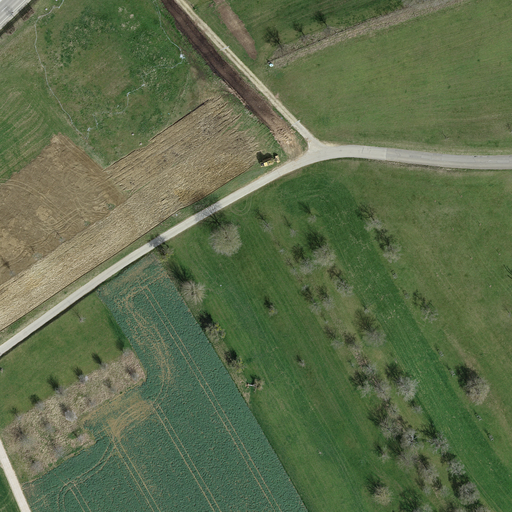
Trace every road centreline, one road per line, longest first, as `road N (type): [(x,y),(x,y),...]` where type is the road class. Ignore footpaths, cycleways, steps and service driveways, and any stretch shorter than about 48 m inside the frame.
road 1 (unclassified): [(0,347),(177,228),(322,155),(511,163)]
road 2 (track): [(177,0),(322,155)]
